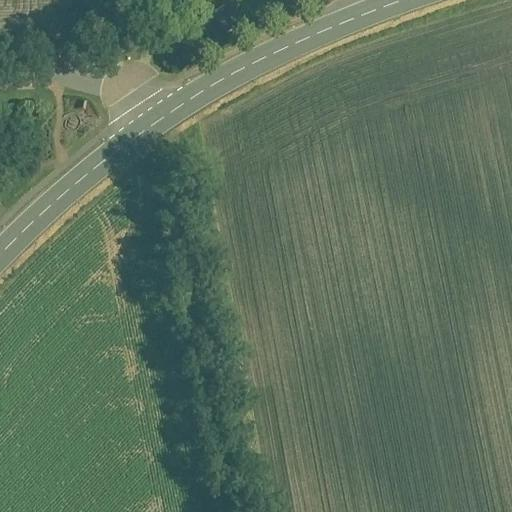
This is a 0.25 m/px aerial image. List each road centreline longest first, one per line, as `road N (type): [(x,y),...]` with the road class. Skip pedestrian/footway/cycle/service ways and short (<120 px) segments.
road 1 (secondary): [(158,127),(230,81),(423,0)]
road 2 (secondary): [(0,261),(54,206),(158,127)]
road 3 (unclassified): [(158,127),(102,85),(0,78)]
